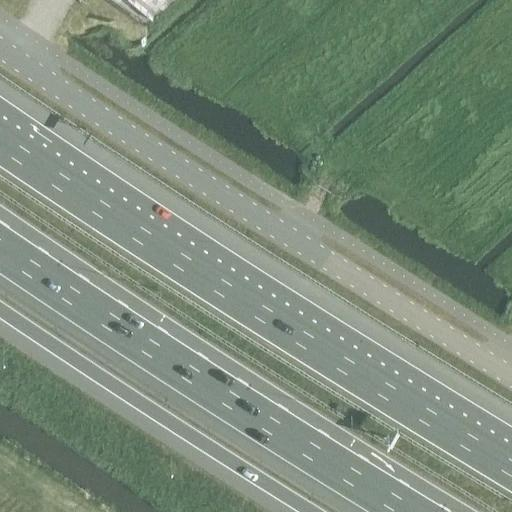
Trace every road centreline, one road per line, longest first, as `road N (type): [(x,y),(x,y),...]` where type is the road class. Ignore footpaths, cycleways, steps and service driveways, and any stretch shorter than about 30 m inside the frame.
road 1 (motorway): [(511,470),(0,139)]
road 2 (secondary): [(511,376),(0,46)]
road 3 (unknown): [(0,212),(460,511)]
road 4 (motorway): [(0,248),(411,511)]
road 5 (motorway): [(0,309),(314,511)]
